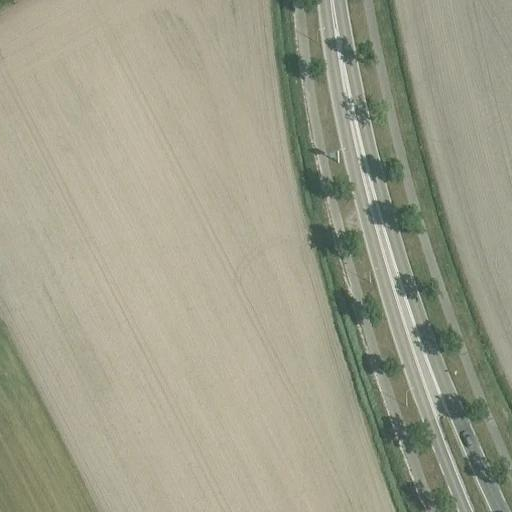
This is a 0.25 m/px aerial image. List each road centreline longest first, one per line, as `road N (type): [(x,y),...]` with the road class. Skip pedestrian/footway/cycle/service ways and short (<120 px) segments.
road 1 (tertiary): [(419,353),(373,211),(331,0)]
road 2 (tertiary): [(502,511),(419,353)]
road 3 (tertiary): [(419,353),(438,455),(463,511)]
